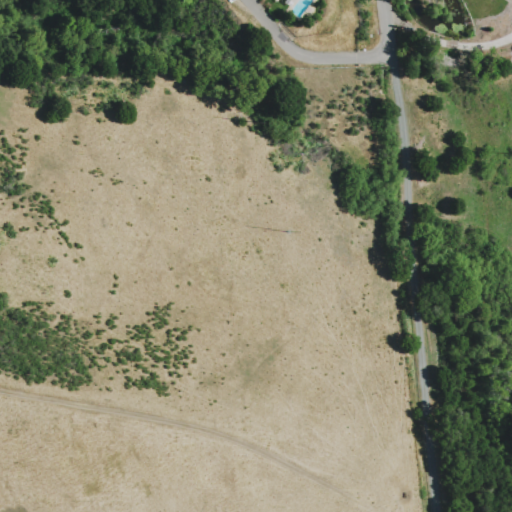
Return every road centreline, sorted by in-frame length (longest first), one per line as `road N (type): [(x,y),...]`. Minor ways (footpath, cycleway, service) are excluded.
road 1 (track): [(389,52),(434,511)]
road 2 (track): [(375,511),(206,431),(0,393)]
road 3 (residential): [(389,52),(313,59),(294,52),(244,0)]
